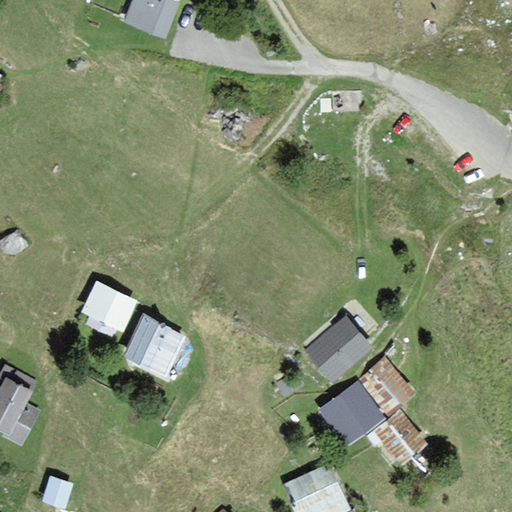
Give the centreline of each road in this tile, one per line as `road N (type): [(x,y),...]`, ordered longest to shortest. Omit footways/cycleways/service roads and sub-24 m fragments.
road 1 (track): [(511,166),(421,93),(367,69),(272,66),(195,51)]
road 2 (track): [(171,253),(186,225),(289,119),(314,81),(315,66),(275,0)]
road 3 (track): [(369,357),(422,276),(438,234),(511,180)]
road 4 (track): [(367,279),(361,139),(374,115),(414,90)]
